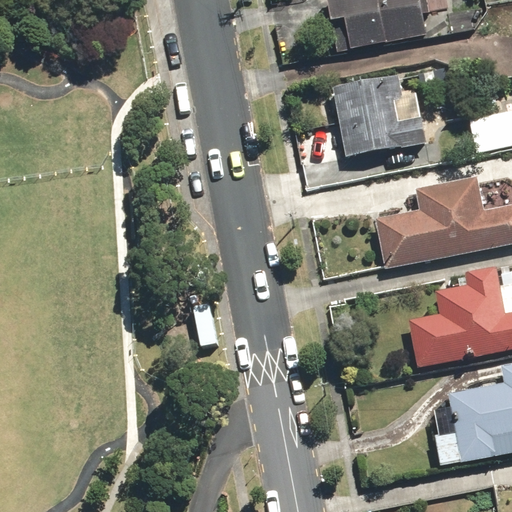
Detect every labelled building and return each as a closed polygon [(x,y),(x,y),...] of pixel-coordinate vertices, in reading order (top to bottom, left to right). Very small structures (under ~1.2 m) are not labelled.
[(328,0),(339,56),(427,40),(419,0),(328,0)] [(335,90),(346,161),(425,148),(414,78),(335,90)] [(511,114),(470,123),(477,155),(511,148),(511,114)] [(129,430),(125,115),(39,116),(40,133),(59,132),(59,136),(74,136),(75,187),(59,187),(59,224),(73,224),(73,267),(58,268),(59,307),(74,306),(75,346),(60,346),(61,386),(75,386),(75,408),(59,408),(59,431),(129,430)] [(511,247),(511,208),(483,214),(477,182),(417,193),(421,213),(376,222),(378,235),(377,235),(384,272),(511,247)] [(467,278),(469,288),(435,294),(439,320),(408,325),(416,370),(499,354),(499,355),(511,352),(511,316),(505,318),(503,308),(502,308),(495,272),(467,278)] [(431,403),(441,467),(511,455),(511,369),(500,372),(503,392),(431,403)]
